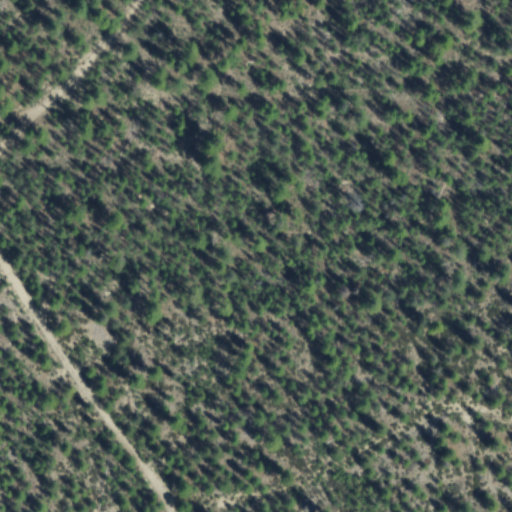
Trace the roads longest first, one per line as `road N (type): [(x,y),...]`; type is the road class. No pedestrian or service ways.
road 1 (track): [(511,413),(452,428),(321,489),(168,494)]
road 2 (track): [(172,511),(168,494),(0,264)]
road 3 (track): [(133,0),(0,158)]
